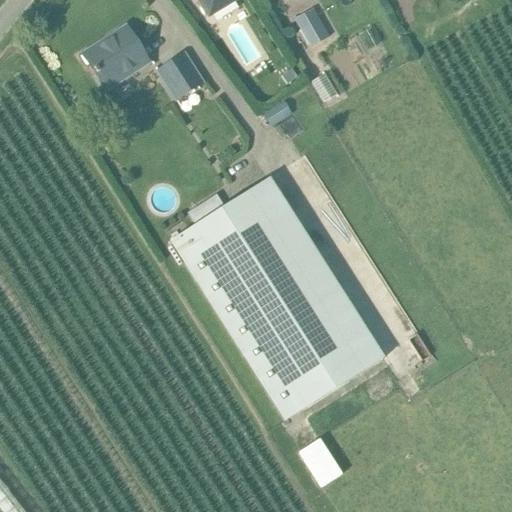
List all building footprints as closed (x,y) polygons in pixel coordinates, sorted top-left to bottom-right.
[(197,0),(207,17),(234,0),(197,0)] [(328,38),(318,20),(300,29),(310,48),(328,38)] [(124,28),(82,55),(105,90),(147,63),(124,28)] [(183,54),(156,71),(175,101),(202,84),(183,54)] [(290,70),(280,77),(286,86),(297,79),(290,70)] [(283,102),(262,115),(270,127),(291,114),(283,102)] [(384,358),(269,178),(169,242),(283,422),(384,358)] [(317,487),(338,473),(313,437),(293,451),(317,487)] [(0,511),(23,511),(0,482),(0,511)]
